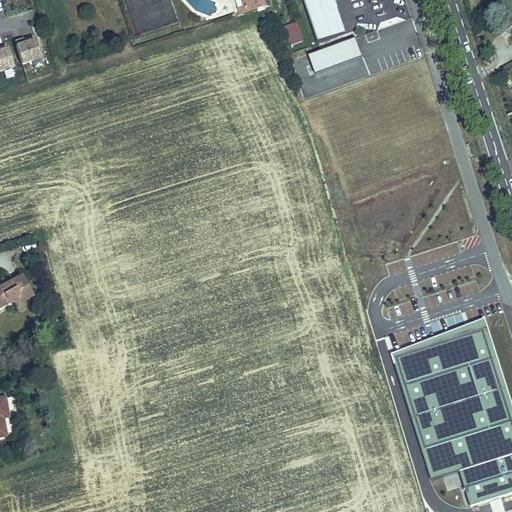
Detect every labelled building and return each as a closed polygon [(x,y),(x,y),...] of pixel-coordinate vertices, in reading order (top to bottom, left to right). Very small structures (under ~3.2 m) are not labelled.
[(305,0),(320,38),(347,28),(336,0),(305,0)] [(290,46),(303,43),(297,23),(284,27),(290,46)] [(41,57),(36,39),(25,42),(24,37),(15,40),(22,63),(41,57)] [(355,42),(309,58),(316,77),(361,61),(355,42)] [(0,69),(13,66),(7,47),(0,49),(0,69)] [(0,298),(9,294),(10,295),(13,294),(16,294),(32,286),(23,267),(0,279),(0,298)] [(511,405),(485,319),(391,354),(431,482),(459,472),(471,507),(511,493),(511,405)]
